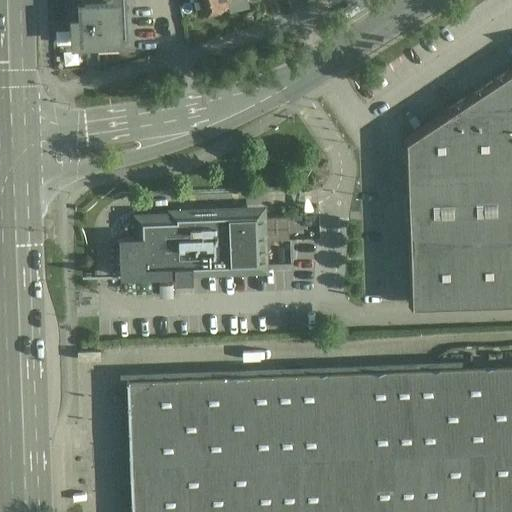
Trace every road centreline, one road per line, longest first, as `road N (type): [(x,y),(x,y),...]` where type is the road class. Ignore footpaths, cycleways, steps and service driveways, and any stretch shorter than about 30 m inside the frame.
road 1 (residential): [(427,0),(288,88),(199,128)]
road 2 (primary): [(27,511),(17,267)]
road 3 (residential): [(199,128),(89,155),(13,161)]
road 4 (primary): [(13,161),(7,0)]
road 5 (residential): [(199,128),(175,0)]
